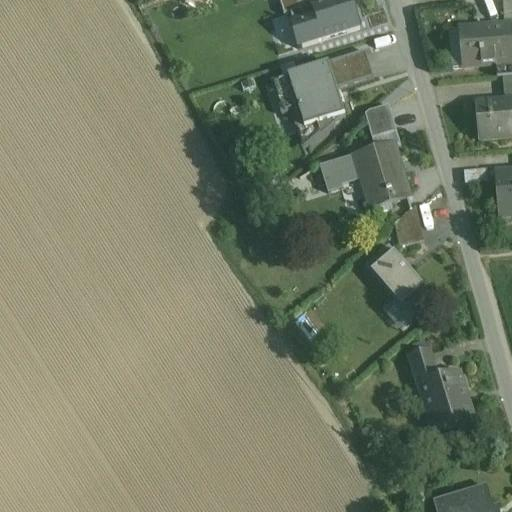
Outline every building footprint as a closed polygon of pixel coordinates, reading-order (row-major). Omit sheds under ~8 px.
[(310,0),(284,0),(288,10),(311,3),(310,0)] [(351,0),(337,0),(313,8),(311,3),(288,10),(285,11),(290,27),(315,20),(322,43),(361,30),(351,0)] [(511,4),(503,5),(504,17),(511,16),(511,4)] [(505,29),(492,30),(492,32),(481,33),(481,31),(460,32),(462,55),(464,55),(465,69),(463,69),(463,70),(502,67),(511,66),(511,63),(509,28),(505,29)] [(329,66),(337,91),(372,80),(364,55),(329,66)] [(304,153),(346,118),(337,91),(329,66),(288,79),(272,84),(282,117),(292,114),(304,153)] [(511,66),(502,67),(503,80),(511,79),(511,66)] [(511,102),(477,106),(480,143),(511,140),(511,102)] [(389,108),(369,114),(366,118),(376,153),(393,148),(394,152),(402,150),(389,108)] [(376,153),(320,169),(328,196),(343,192),(342,189),(363,183),(372,213),(409,202),(394,152),(393,148),(376,153)] [(511,176),(509,177),(509,175),(496,176),(500,220),(511,219),(511,176)] [(417,210),(396,227),(398,236),(421,231),(417,210)] [(421,231),(398,236),(401,250),(424,245),(421,231)] [(434,302),(389,250),(366,269),(412,321),(434,302)] [(430,354),(409,360),(416,384),(437,377),(430,354)] [(460,375),(426,386),(432,403),(423,405),(424,407),(425,406),(433,432),(432,433),(432,434),(474,421),(473,420),(469,421),(461,396),(466,394),(460,375)] [(493,511),(486,489),(434,505),(436,511),(493,511)]
